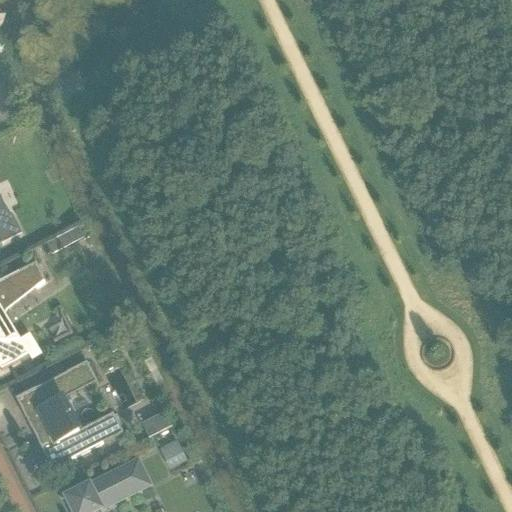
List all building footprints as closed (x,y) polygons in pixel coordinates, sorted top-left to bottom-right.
[(0,241),(2,246),(22,236),(12,216),(10,217),(0,196),(0,241)] [(78,230),(48,246),(53,256),(84,240),(78,230)] [(0,283),(0,368),(2,372),(20,363),(19,362),(26,357),(3,318),(46,282),(37,264),(0,283)] [(118,331),(104,338),(112,355),(126,348),(118,331)] [(88,364),(16,400),(31,429),(35,427),(42,441),(38,443),(52,472),(124,436),(114,416),(79,434),(62,402),(98,384),(88,364)] [(165,415),(158,418),(165,432),(172,429),(165,415)] [(160,451),(171,472),(188,464),(177,442),(160,451)] [(101,511),(99,506),(147,482),(138,464),(67,500),(72,511),(101,511)]
